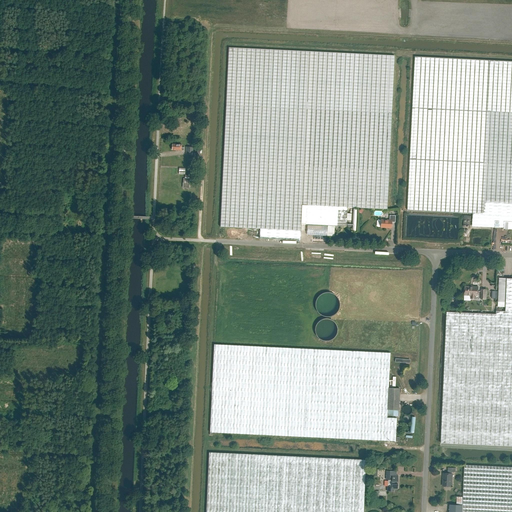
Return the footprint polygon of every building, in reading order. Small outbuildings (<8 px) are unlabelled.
[(228,48),(220,227),(260,229),(259,238),(300,240),(301,224),(327,226),(327,236),(333,236),(333,226),(346,226),(346,223),(346,220),(351,220),(351,213),(347,213),(347,207),(387,209),(394,55),(228,48)] [(511,61),(415,56),(407,210),(473,213),(472,226),(504,228),(504,221),(511,221),(511,61)] [(395,222),(395,216),(389,215),(389,220),(381,219),(381,220),(377,220),(376,221),(375,226),(377,227),(380,227),(391,228),(391,222),(395,222)] [(447,312),(441,443),(511,446),(511,278),(507,278),(499,278),(498,306),(506,306),(505,311),(496,310),(496,314),(447,312)] [(478,296),(478,287),(465,286),(464,295),(471,295),(471,299),(476,299),(476,295),(478,296)] [(316,303),(315,305),(316,306),(316,307),(316,308),(316,309),(317,310),(317,311),(318,311),(318,312),(319,313),(320,314),(321,314),(321,315),(322,315),(323,316),(324,316),(325,316),(326,316),(327,317),(329,316),(330,316),(331,316),(332,316),(333,315),(334,314),(335,314),(336,313),(337,312),(337,311),(338,311),(338,310),(339,309),(339,308),(339,307),(339,306),(339,305),(339,303),(339,302),(339,301),(339,300),(338,299),(337,298),(337,297),(336,296),(335,295),(334,295),(333,294),(332,293),(331,293),(330,293),(329,293),(327,293),(326,293),(325,293),(324,293),(323,293),(322,294),(321,294),(321,295),(320,295),(319,296),(318,297),(318,298),(317,299),(316,300),(316,301),(316,302),(316,303)] [(337,331),(337,330),(337,329),(337,328),(337,327),(336,326),(336,325),(336,324),(335,323),(334,322),(333,321),(332,321),(332,320),(331,320),(330,319),(329,319),(328,319),(327,319),(326,319),(325,319),(324,319),(323,319),(322,319),(321,320),(320,321),(319,321),(318,322),(318,323),(317,323),(317,324),(316,325),(316,326),(315,327),(315,328),(315,329),(315,330),(315,331),(315,332),(315,333),(316,334),(317,335),(317,336),(318,337),(318,338),(319,338),(320,339),(321,339),(321,340),(322,340),(323,340),(324,341),(325,341),(326,341),(327,341),(328,341),(329,340),(330,340),(331,340),(332,339),(333,338),(334,338),(335,337),(335,336),(336,335),(336,334),(337,333),(337,332),(337,331)] [(393,410),(398,410),(399,388),(388,388),(390,353),(389,353),(214,344),(210,432),(395,441),(396,418),(387,417),(387,416),(393,416),(393,410)] [(205,511),(363,511),(366,460),(209,452),(205,511)] [(511,511),(511,467),(464,465),(463,497),(457,497),(456,505),(462,505),(462,511),(511,511)] [(456,472),(456,468),(448,467),(448,471),(448,473),(443,473),(443,486),(451,486),(452,474),(452,472),(456,472)] [(388,486),(387,486),(387,491),(394,492),(394,489),(397,490),(398,476),(396,476),(396,471),(386,471),(386,479),(388,480),(388,486)]
